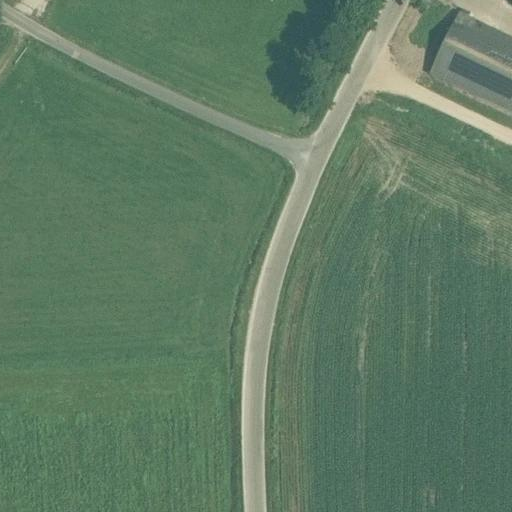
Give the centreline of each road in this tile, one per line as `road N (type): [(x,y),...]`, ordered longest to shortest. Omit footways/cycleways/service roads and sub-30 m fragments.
road 1 (unclassified): [(252,511),(247,435),(261,297),(316,160)]
road 2 (unclassified): [(316,160),(0,8)]
road 3 (unclassified): [(316,160),(400,0)]
